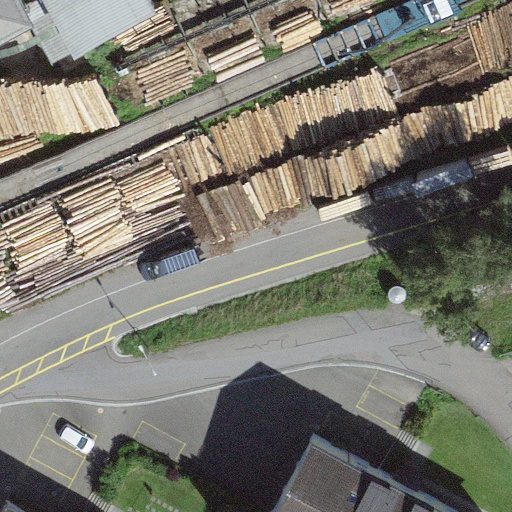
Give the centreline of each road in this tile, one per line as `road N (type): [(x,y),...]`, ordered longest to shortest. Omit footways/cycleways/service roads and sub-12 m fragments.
road 1 (residential): [(511,186),(203,282),(40,347)]
road 2 (residential): [(40,347),(54,367),(118,381),(328,337),(390,338),(460,360),(494,390)]
road 3 (unknown): [(55,0),(203,282)]
